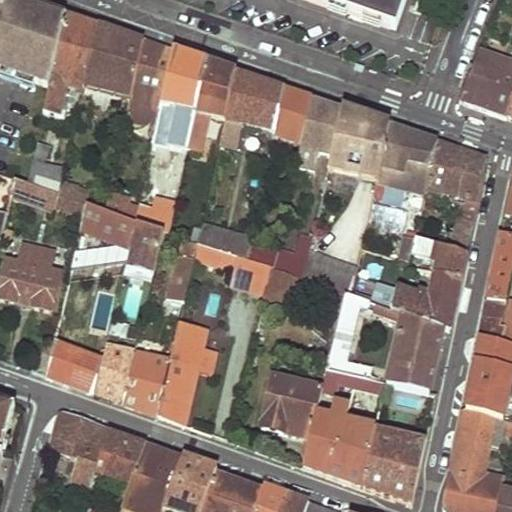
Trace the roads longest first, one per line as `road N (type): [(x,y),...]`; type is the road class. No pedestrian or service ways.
road 1 (residential): [(423,511),(511,145)]
road 2 (residential): [(104,5),(429,119)]
road 3 (residential): [(55,401),(373,511)]
road 4 (residential): [(429,119),(473,0)]
